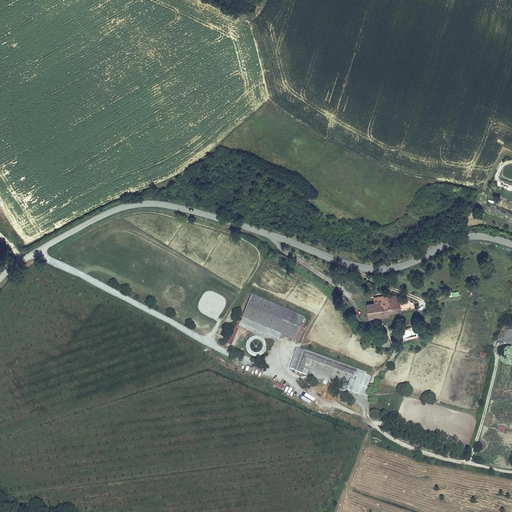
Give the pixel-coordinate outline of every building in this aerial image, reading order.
[(511,190),(511,185),(501,182),(499,186),(511,190)] [(308,319),(252,295),(238,328),(277,344),(280,336),(298,343),(308,319)] [(388,314),(401,313),(398,297),(390,298),(390,296),(372,298),(373,304),(375,319),(379,319),(379,316),(388,314)] [(375,319),(373,304),(366,305),(368,320),(375,319)] [(256,358),(259,357),(262,356),(265,353),(266,349),(266,346),(265,342),(263,339),(260,337),(256,337),(252,337),(249,339),(247,342),(245,345),(245,349),(246,352),(249,355),(252,357),(256,358)] [(364,372),(296,348),(289,370),(294,372),(307,377),(309,371),(304,369),(305,366),(310,367),(311,363),(306,361),(308,357),(355,374),(354,378),(356,378),(355,381),(351,393),(365,397),(367,391),(366,391),(367,388),(364,387),(368,376),(363,374),(364,372)] [(355,374),(308,357),(306,361),(311,363),(354,378),(355,374)] [(345,391),(351,393),(355,381),(349,379),(345,391)] [(282,391),(284,386),(275,383),(273,388),(282,391)] [(303,392),(301,395),(313,403),(315,400),(303,392)]
